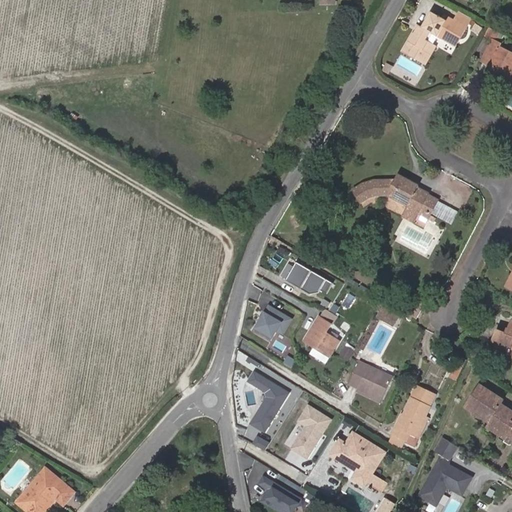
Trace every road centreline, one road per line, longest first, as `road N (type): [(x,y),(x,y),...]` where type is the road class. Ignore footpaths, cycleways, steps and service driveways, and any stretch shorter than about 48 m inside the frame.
road 1 (track): [(0,104),(223,234),(227,262),(202,351),(180,381),(211,397)]
road 2 (residential): [(211,397),(254,253),(352,78)]
road 3 (track): [(0,421),(88,476),(180,381)]
road 4 (track): [(171,0),(163,58),(0,90)]
road 5 (residential): [(99,511),(172,428),(211,397)]
road 6 (residential): [(511,193),(430,150),(416,113)]
road 7 (residential): [(239,511),(230,438),(211,397)]
